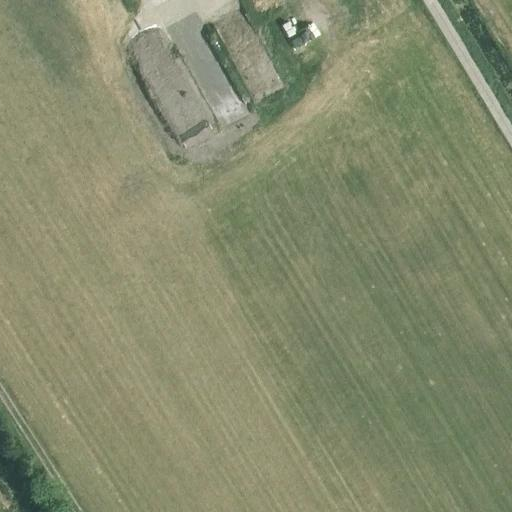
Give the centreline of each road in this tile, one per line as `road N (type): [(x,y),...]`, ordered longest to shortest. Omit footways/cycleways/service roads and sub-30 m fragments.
road 1 (track): [(422,0),(511,147)]
road 2 (track): [(77,511),(0,389)]
